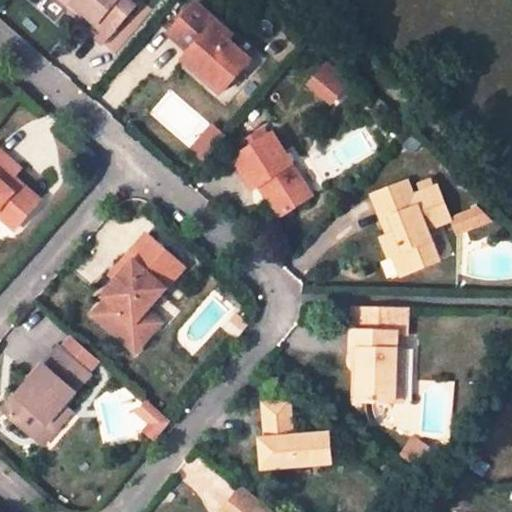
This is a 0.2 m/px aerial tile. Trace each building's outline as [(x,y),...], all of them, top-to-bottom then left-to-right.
[(55,20),(65,6),(56,0),(42,0),(37,7),(55,20)] [(71,0),(82,11),(92,21),(86,28),(101,41),(133,3),(129,0),(62,0),(67,4),(71,0)] [(82,11),(71,0),(67,4),(79,14),(82,11)] [(191,66),(220,90),(249,56),(227,35),(229,32),(194,1),(168,31),(189,50),(197,58),(191,66)] [(183,58),(191,66),(197,58),(189,50),(183,58)] [(348,77),(328,59),(322,65),(343,84),(348,77)] [(322,65),(311,80),(332,99),(343,84),(322,65)] [(263,128),(239,142),(243,149),(266,134),(263,128)] [(230,156),(250,189),(259,183),(278,215),(310,195),(271,132),(266,134),(243,149),(230,156)] [(0,155),(0,217),(13,229),(37,199),(12,177),(17,170),(0,155)] [(391,222),(396,235),(382,241),(388,261),(394,258),(402,279),(438,265),(426,231),(451,221),(437,188),(412,197),(407,184),(373,197),(383,224),(391,222)] [(479,211),(470,214),(476,229),(491,224),(479,211)] [(470,214),(451,221),(457,236),(476,229),(470,214)] [(183,266),(145,233),(126,255),(132,260),(115,279),(101,295),(133,323),(183,266)] [(132,260),(126,255),(109,274),(115,279),(132,260)] [(396,403),(396,374),(388,374),(389,353),(389,333),(344,333),(343,353),(351,354),(350,403),(396,403)] [(0,408),(31,435),(58,402),(83,371),(52,344),(0,405),(0,408)] [(396,374),(396,353),(389,353),(388,374),(396,374)] [(146,398),(130,413),(154,437),(170,422),(146,398)] [(290,400),(263,402),(267,446),(260,446),(262,468),(280,466),(279,463),(328,459),(326,432),(293,435),(290,400)] [(36,439),(62,406),(58,402),(31,435),(36,439)] [(405,444),(397,456),(421,472),(429,459),(405,444)] [(429,459),(421,472),(427,475),(435,462),(429,459)] [(275,511),(243,485),(221,511),(275,511)]
